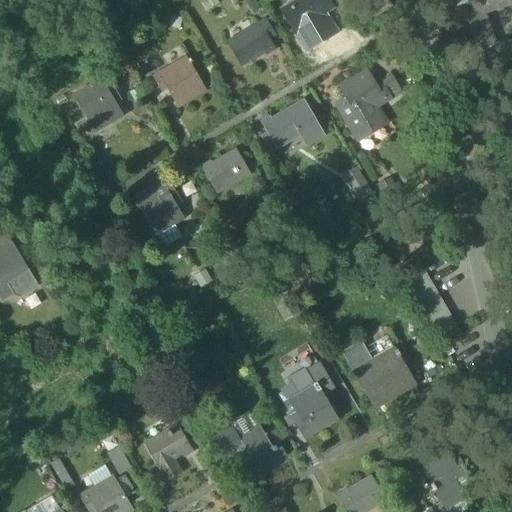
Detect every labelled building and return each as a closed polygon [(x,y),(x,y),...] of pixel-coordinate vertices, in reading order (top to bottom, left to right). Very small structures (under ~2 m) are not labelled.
[(328,17),(321,4),(318,0),(300,0),(281,11),(294,34),(317,20),(319,22),(328,17)] [(384,0),(363,0),(369,9),(384,0)] [(384,0),(369,9),(375,19),(392,8),(387,0),(384,0)] [(492,80),(499,79),(495,47),(495,48),(484,14),(478,0),(473,0),(466,2),(492,80)] [(511,0),(478,0),(484,14),(511,4),(511,0)] [(338,33),(328,17),(319,22),(317,20),(294,34),(305,52),(338,33)] [(227,44),(241,66),(264,52),(266,55),(275,49),(261,24),(227,44)] [(114,41),(122,54),(133,48),(124,34),(114,41)] [(511,45),(495,47),(499,79),(511,77),(511,45)] [(133,48),(122,54),(129,65),(139,59),(133,48)] [(166,87),(178,107),(205,91),(186,60),(153,79),(160,91),(166,87)] [(376,107),(390,99),(382,85),(382,84),(376,87),(366,71),(338,87),(345,99),(335,104),(358,142),(373,133),(371,129),(373,128),(372,127),(383,121),(379,114),(380,114),(376,107)] [(73,96),(94,131),(122,115),(109,94),(114,91),(106,77),(73,96)] [(392,79),(382,85),(390,99),(400,93),(392,79)] [(305,101),(296,106),(308,128),(299,134),(302,139),(321,128),(305,101)] [(261,124),(268,137),(275,148),(299,134),(308,128),(296,106),(272,120),(271,118),(261,124)] [(325,136),(321,128),(302,139),(307,147),(325,136)] [(270,151),(275,148),(268,137),(263,139),(270,151)] [(202,168),(217,193),(249,174),(236,151),(212,165),(211,163),(202,168)] [(371,182),(383,206),(402,196),(392,176),(386,174),(371,182)] [(348,182),(351,184),(355,185),(358,182),(358,178),(355,176),(352,175),(349,178),(348,182)] [(182,218),(175,205),(170,197),(175,194),(167,180),(133,199),(154,234),(157,233),(172,224),(182,218)] [(180,202),(175,194),(170,197),(175,205),(179,203),(180,202)] [(180,237),(172,224),(157,233),(165,246),(180,237)] [(0,240),(0,256),(14,248),(7,237),(0,240)] [(33,279),(14,248),(0,256),(0,298),(13,291),(33,279)] [(402,278),(408,288),(427,277),(421,267),(402,278)] [(408,288),(414,298),(433,287),(427,277),(408,288)] [(36,285),(33,279),(13,291),(15,294),(19,295),(36,285)] [(414,298),(420,308),(439,296),(433,287),(414,298)] [(420,308),(426,317),(444,306),(439,296),(420,308)] [(426,317),(431,327),(450,316),(444,306),(426,317)] [(456,326),(450,316),(431,327),(437,337),(456,326)] [(437,337),(443,347),(462,336),(456,326),(437,337)] [(365,348),(374,364),(394,352),(385,337),(365,348)] [(374,364),(365,348),(360,341),(341,352),(355,375),(361,372),(374,364)] [(306,369),(318,362),(312,352),(300,359),(304,366),(280,380),(287,391),(278,396),(288,413),(293,410),(287,399),(314,383),(306,369)] [(371,377),(385,400),(412,384),(394,352),(374,364),(361,372),(366,380),(371,377)] [(306,369),(314,383),(322,396),(334,389),(318,362),(306,369)] [(293,423),(301,438),(335,418),(322,396),(314,383),(287,399),(293,410),(299,420),(293,423)] [(221,455),(228,451),(221,440),(235,432),(237,437),(258,425),(252,415),(246,418),(245,417),(231,425),(226,432),(212,440),(221,455)] [(144,445),(157,467),(172,458),(180,453),(182,455),(191,450),(177,425),(144,445)] [(221,440),(228,451),(262,432),(258,425),(237,437),(235,432),(221,440)] [(265,434),(263,435),(273,451),(275,450),(274,447),(280,443),(273,431),(265,435),(265,434)] [(263,435),(262,432),(228,451),(236,464),(241,461),(252,479),(280,463),(273,451),(263,435)] [(415,460),(433,491),(454,479),(467,472),(462,463),(456,466),(443,444),(415,460)] [(118,473),(130,468),(123,453),(112,458),(118,473)] [(179,469),(172,458),(157,467),(163,479),(179,469)] [(335,495),(345,511),(361,511),(383,499),(370,477),(346,491),(345,489),(335,495)] [(92,507),(94,511),(125,511),(131,509),(112,478),(79,497),(86,510),(92,507)] [(464,496),(454,479),(433,491),(440,503),(443,509),(464,496)] [(464,496),(443,509),(445,511),(461,511),(470,507),(464,496)] [(424,511),(445,511),(443,509),(440,503),(424,511)]
